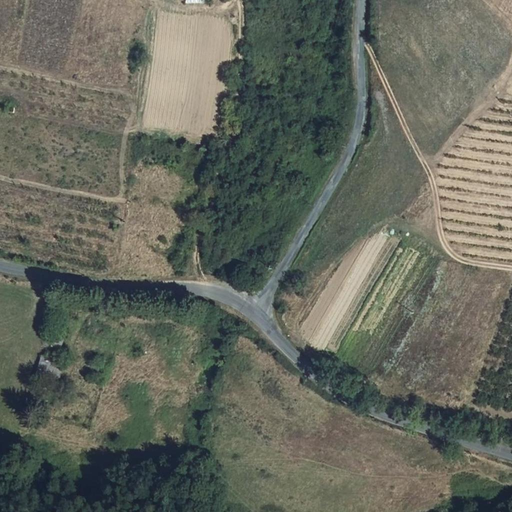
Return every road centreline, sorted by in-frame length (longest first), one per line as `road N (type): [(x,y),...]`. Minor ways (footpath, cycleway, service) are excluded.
road 1 (unclassified): [(254,316),(337,182),(362,121),(362,0)]
road 2 (tertiary): [(511,457),(368,411),(323,384),(254,316)]
road 3 (track): [(359,38),(431,177),(444,244),(465,261),(511,268)]
road 4 (track): [(239,0),(228,144),(187,285)]
road 5 (tertiary): [(254,316),(228,297),(187,285),(69,284),(0,267)]
